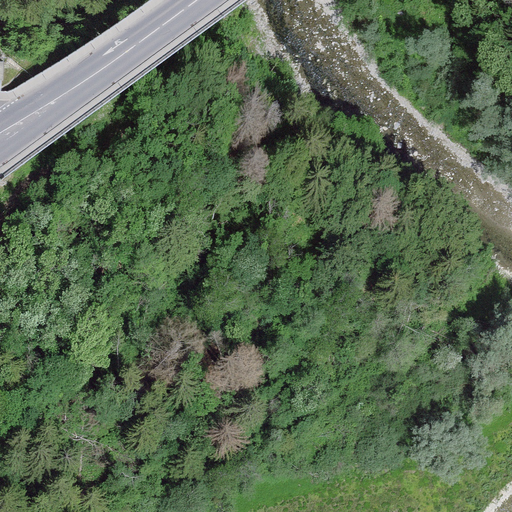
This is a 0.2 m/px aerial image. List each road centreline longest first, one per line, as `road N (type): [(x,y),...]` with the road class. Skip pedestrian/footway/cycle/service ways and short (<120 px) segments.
road 1 (track): [(199,401),(293,268),(301,236),(293,210),(279,199),(256,204),(99,334),(0,388)]
road 2 (secondary): [(0,139),(194,0)]
